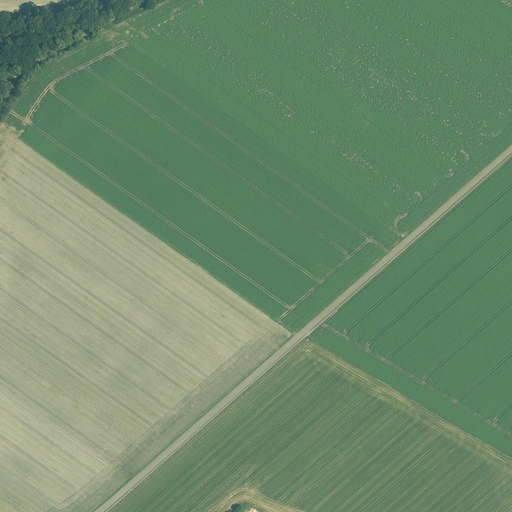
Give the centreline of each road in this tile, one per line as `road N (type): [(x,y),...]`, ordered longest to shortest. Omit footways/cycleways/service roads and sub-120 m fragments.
road 1 (tertiary): [(511,149),(97,511)]
road 2 (unclassified): [(0,82),(148,0)]
